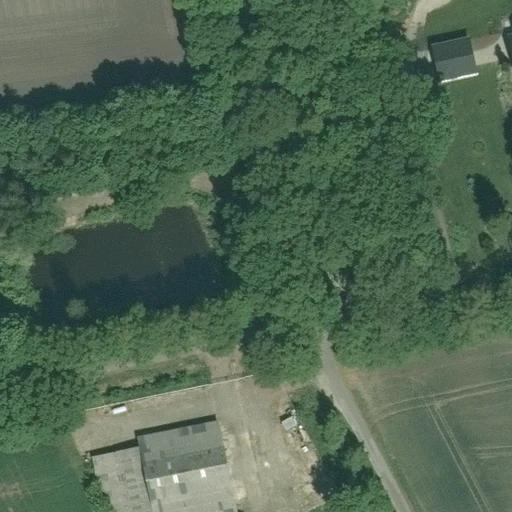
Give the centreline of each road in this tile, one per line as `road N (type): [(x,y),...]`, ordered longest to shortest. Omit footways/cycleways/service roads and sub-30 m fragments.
road 1 (unclassified): [(0,383),(302,315)]
road 2 (unclassified): [(405,511),(302,315)]
road 3 (unclassified): [(302,315),(511,273)]
